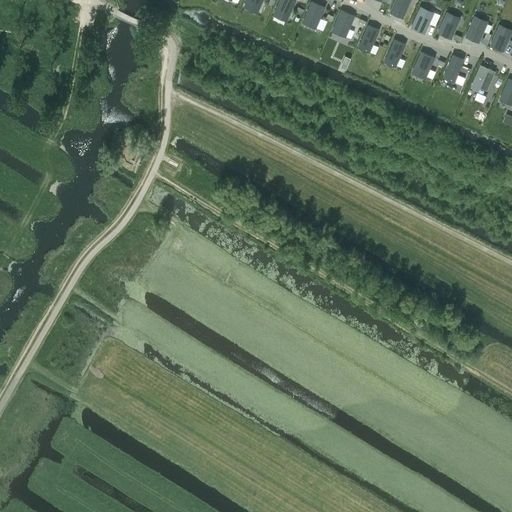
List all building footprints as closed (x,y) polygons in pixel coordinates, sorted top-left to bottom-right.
[(246,0),(245,4),(244,7),(257,13),(262,0),(246,0)] [(279,0),(274,13),(273,16),(286,22),(292,8),(296,1),(294,0),(279,0)] [(394,0),(390,11),(403,17),(410,0),(394,0)] [(303,20),(302,23),(315,29),(321,15),(325,7),(311,1),(303,20)] [(419,7),(411,26),(425,32),(428,24),(433,14),(419,7)] [(332,28),(331,31),(344,37),(350,23),(354,16),(340,10),(332,28)] [(446,13),(437,32),(451,38),(459,19),(446,13)] [(474,17),(466,36),(480,42),(484,32),(488,23),(474,17)] [(367,25),(358,45),(371,50),(380,30),(367,25)] [(511,31),(499,25),(490,43),(504,50),(511,32),(511,31)] [(394,39),(384,64),(390,66),(391,64),(396,66),(405,44),(394,39)] [(413,70),(412,72),(425,78),(431,65),(435,57),(421,51),(413,70)] [(452,54),(443,79),(448,81),(449,79),(454,81),(463,59),(452,54)] [(480,65),(471,87),(478,90),(479,87),(486,90),(495,71),(480,65)] [(500,97),(499,99),(511,105),(511,79),(508,78),(500,97)]
